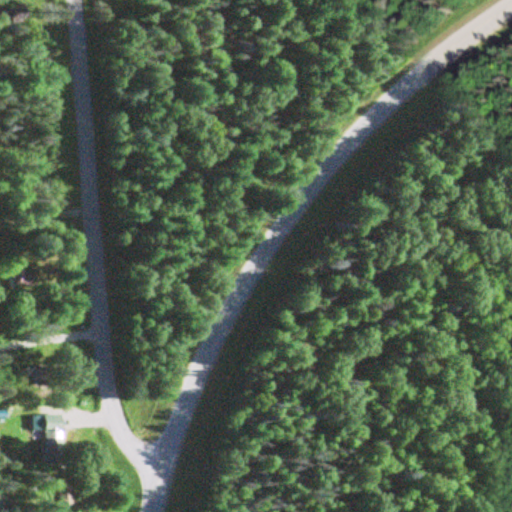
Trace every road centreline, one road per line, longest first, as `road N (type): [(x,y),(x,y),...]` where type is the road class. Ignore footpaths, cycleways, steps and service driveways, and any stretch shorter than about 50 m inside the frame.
road 1 (secondary): [(148,511),(186,398),(257,256),(363,125),(511,7)]
road 2 (tertiary): [(160,472),(124,448),(103,384),(72,0)]
